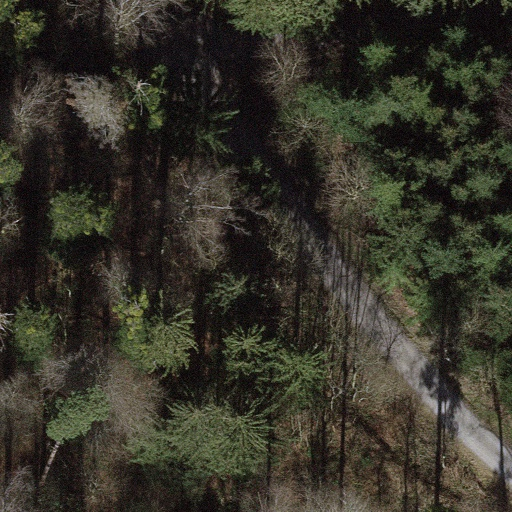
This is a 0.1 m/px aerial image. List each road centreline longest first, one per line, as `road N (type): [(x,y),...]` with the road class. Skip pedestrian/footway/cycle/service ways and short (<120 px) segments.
road 1 (track): [(134,0),(361,300),(481,436),(511,457)]
road 2 (track): [(511,5),(179,56)]
